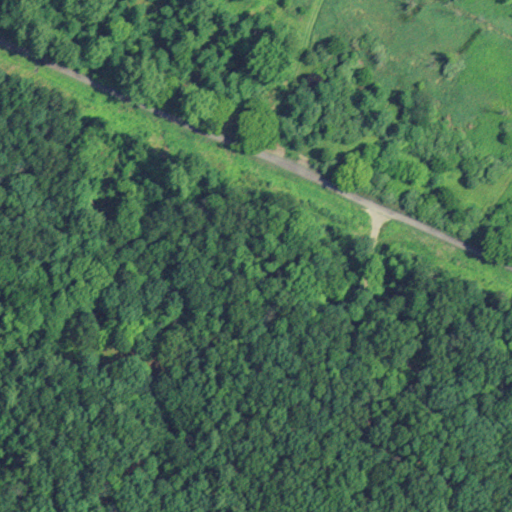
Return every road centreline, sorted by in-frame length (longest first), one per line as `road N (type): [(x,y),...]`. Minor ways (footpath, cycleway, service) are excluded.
road 1 (residential): [(0,42),(511,263)]
road 2 (residential): [(511,415),(374,307),(383,206)]
